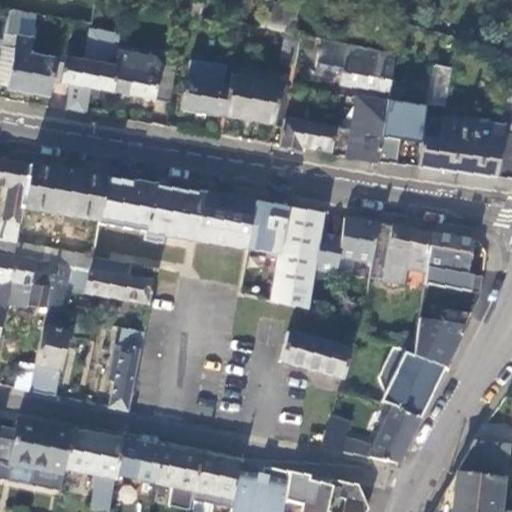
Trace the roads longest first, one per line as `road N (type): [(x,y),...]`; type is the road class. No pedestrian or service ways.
road 1 (tertiary): [(0,127),(511,216)]
road 2 (residential): [(416,480),(0,402)]
road 3 (tertiary): [(511,332),(416,480)]
